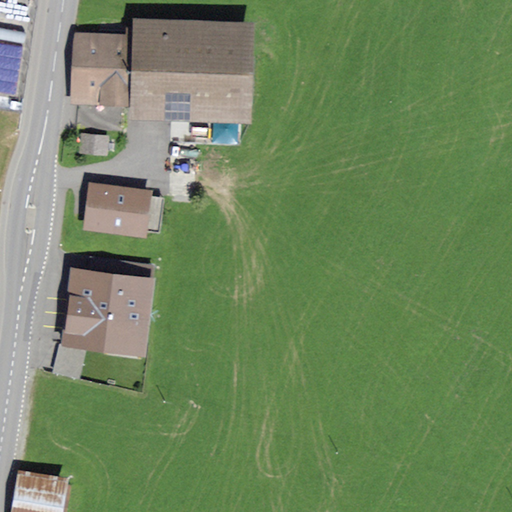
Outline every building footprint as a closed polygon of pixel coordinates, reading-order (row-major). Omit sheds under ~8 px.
[(128,41),(125,99),(126,104),(242,108),(244,34),(128,31),(128,41)] [(79,97),(125,99),(128,41),(82,39),(79,97)] [(85,137),(84,149),(103,151),(104,138),(85,137)] [(141,229),(145,195),(94,188),(90,223),(141,229)] [(80,277),(73,335),(136,343),(143,285),(80,277)] [(112,359),(107,382),(132,387),(137,364),(112,359)] [(23,476),(16,511),(56,511),(62,482),(23,476)]
